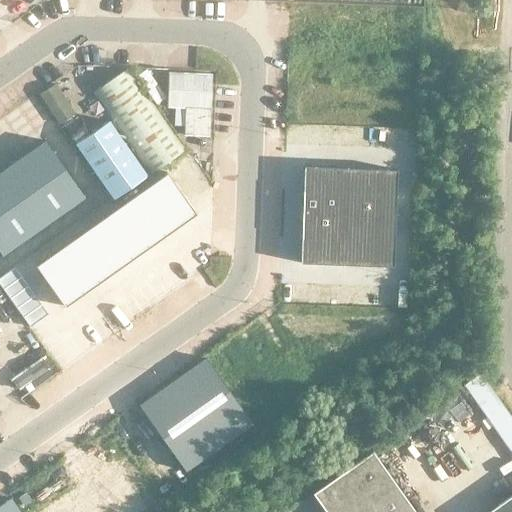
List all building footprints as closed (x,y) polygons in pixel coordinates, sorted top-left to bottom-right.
[(79,140),(116,195),(184,148),(129,67),(95,90),(113,117),(79,140)] [(216,71),(171,68),(170,104),(188,105),(187,132),(213,133),(216,71)] [(58,82),(42,92),(64,125),(79,115),(58,82)] [(83,196),(44,141),(3,170),(42,225),(83,196)] [(336,167),(303,165),(302,214),(334,215),(336,167)] [(336,167),(334,215),(354,216),(356,167),(336,167)] [(356,167),(354,216),(374,217),(376,168),(356,167)] [(376,168),(374,217),(394,217),(396,169),(376,168)] [(0,171),(0,251),(2,254),(42,225),(3,170),(0,171)] [(165,170),(148,182),(177,223),(194,211),(165,170)] [(148,182),(132,193),(161,234),(177,223),(148,182)] [(132,193),(116,205),(145,246),(161,234),(132,193)] [(116,205),(99,216),(128,257),(145,246),(116,205)] [(300,262),(332,263),(334,215),(302,214),(300,262)] [(354,216),(334,215),(332,263),(352,264),(354,216)] [(99,216),(83,228),(112,269),(128,257),(99,216)] [(352,264),(372,265),(374,217),(354,216),(352,264)] [(372,265),(392,266),(394,217),(374,217),(372,265)] [(83,228),(67,239),(95,280),(112,269),(83,228)] [(67,239),(50,251),(79,292),(95,280),(67,239)] [(50,251),(34,262),(63,303),(79,292),(50,251)] [(24,283),(18,274),(0,286),(6,296),(24,283)] [(31,293),(24,283),(6,296),(13,305),(31,293)] [(37,302),(31,293),(13,305),(19,315),(37,302)] [(44,311),(37,302),(19,315),(26,324),(44,311)] [(33,333),(51,321),(44,311),(26,324),(33,333)] [(251,342),(218,366),(264,431),(297,408),(251,342)] [(43,355),(13,376),(21,388),(31,381),(35,386),(53,373),(49,367),(50,366),(43,355)] [(200,360),(134,407),(180,473),(246,426),(200,360)] [(511,511),(511,417),(480,372),(464,384),(511,452),(511,493),(485,511),(511,511)] [(313,492),(326,511),(347,511),(394,480),(373,450),(313,492)] [(150,511),(113,459),(37,511),(150,511)] [(410,511),(415,509),(394,480),(347,511),(410,511)] [(19,511),(10,498),(0,504),(0,511),(19,511)]
